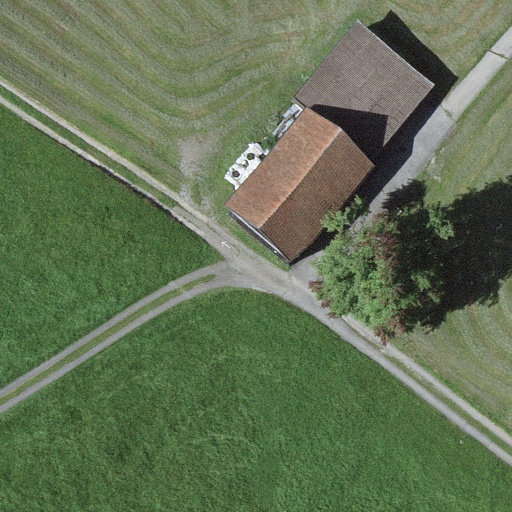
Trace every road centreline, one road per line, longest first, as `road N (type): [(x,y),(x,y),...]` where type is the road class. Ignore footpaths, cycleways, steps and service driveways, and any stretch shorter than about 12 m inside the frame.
road 1 (track): [(300,291),(511,45)]
road 2 (track): [(255,266),(300,291),(511,451)]
road 3 (track): [(0,86),(255,266)]
road 4 (track): [(255,266),(179,291),(0,403)]
